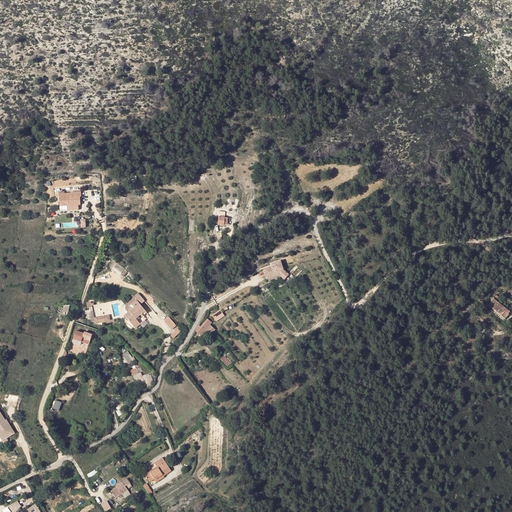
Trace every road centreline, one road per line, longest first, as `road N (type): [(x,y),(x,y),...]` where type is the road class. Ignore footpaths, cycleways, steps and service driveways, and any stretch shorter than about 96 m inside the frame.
road 1 (unclassified): [(0,491),(122,425),(188,336),(217,265),(238,242),(279,214),(317,217)]
road 2 (track): [(314,218),(354,306),(423,248),(511,235)]
